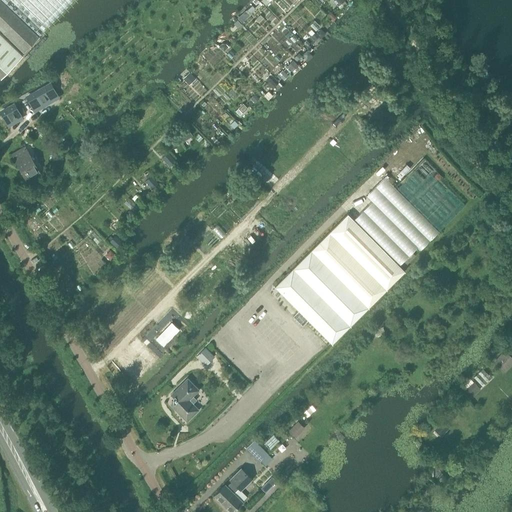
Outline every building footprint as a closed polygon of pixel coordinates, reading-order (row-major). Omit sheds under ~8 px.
[(1,0),(2,0),(0,1),(0,29),(25,53),(75,0),(1,0)] [(0,34),(0,77),(1,79),(13,66),(12,66),(22,55),(0,34)] [(25,147),(12,154),(26,180),(39,173),(25,147)] [(404,271),(383,250),(347,214),(274,286),(298,310),(293,316),(302,325),(308,320),(331,344),(404,271)] [(170,321),(154,338),(162,346),(178,329),(170,321)] [(205,347),(195,356),(205,365),(214,356),(205,347)] [(511,355),(505,349),(494,362),(504,371),(508,366),(510,367),(511,364),(511,355)] [(171,404),(187,420),(197,410),(192,404),(196,400),(192,396),(197,390),(187,380),(171,395),(173,397),(173,402),(171,404)] [(474,381),(465,391),(471,398),(481,388),(474,381)] [(442,422),(434,430),(441,437),(449,429),(442,422)] [(263,448),(254,457),(260,462),(268,453),(263,448)] [(225,484),(214,495),(231,511),(232,511),(242,502),(233,493),(238,488),(241,490),(252,479),(241,468),(230,479),(231,481),(227,486),(225,484)] [(441,473),(436,477),(440,482),(445,478),(441,473)]
